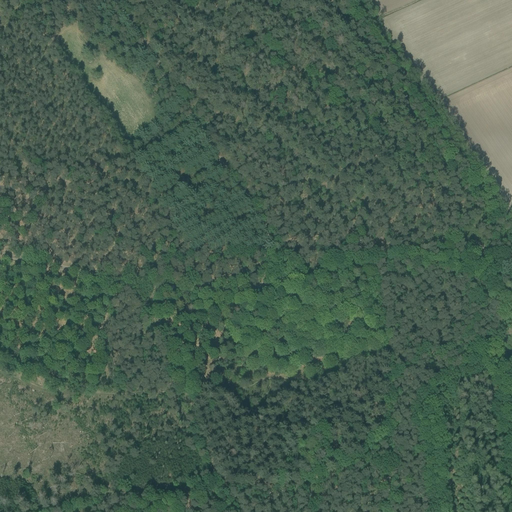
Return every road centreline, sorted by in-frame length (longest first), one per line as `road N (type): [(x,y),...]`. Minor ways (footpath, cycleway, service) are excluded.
road 1 (track): [(147,284),(184,390),(234,378),(311,378),(385,353)]
road 2 (track): [(230,511),(184,390),(75,391),(0,370)]
road 3 (track): [(0,253),(147,284),(232,289),(296,274)]
road 4 (track): [(511,224),(358,0)]
road 5 (track): [(385,511),(385,349)]
road 6 (track): [(0,26),(26,5),(113,0)]
